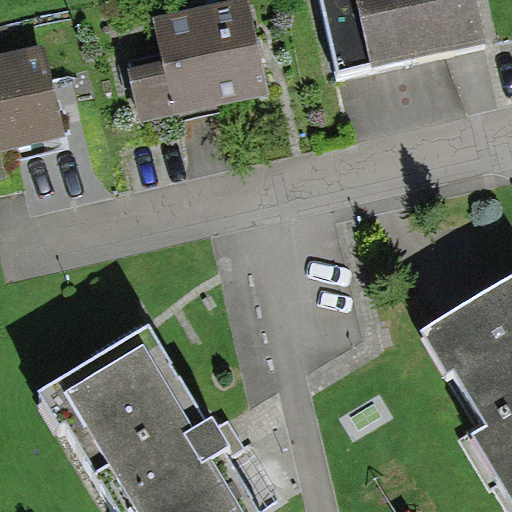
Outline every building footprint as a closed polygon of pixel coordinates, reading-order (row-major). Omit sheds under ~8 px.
[(320,0),(338,80),(496,46),(486,0),(320,0)] [(235,18),(142,39),(151,77),(115,85),(125,130),(254,100),(235,18)] [(36,56),(0,64),(0,151),(55,138),(36,56)] [(511,511),(511,294),(401,359),(491,511),(511,511)] [(248,511),(146,342),(40,405),(104,511),(248,511)]
